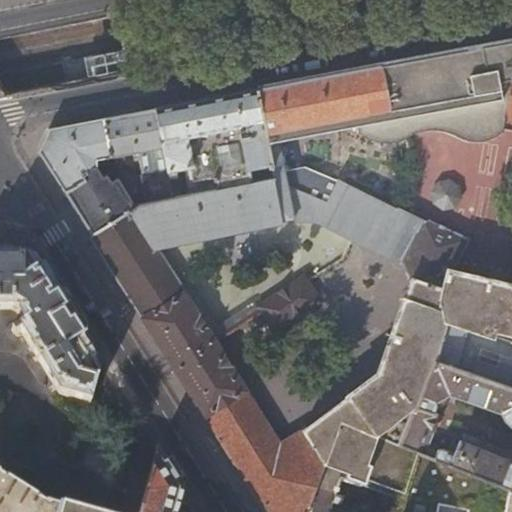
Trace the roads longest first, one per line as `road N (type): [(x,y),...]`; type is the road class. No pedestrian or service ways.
road 1 (residential): [(0,115),(511,16)]
road 2 (residential): [(226,511),(0,159)]
